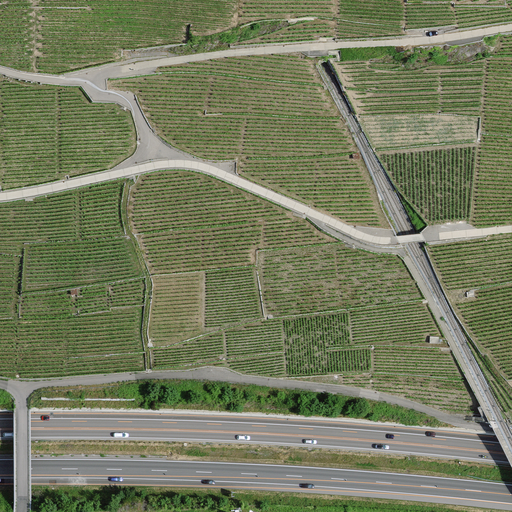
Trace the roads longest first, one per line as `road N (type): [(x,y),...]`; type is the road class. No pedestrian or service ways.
road 1 (motorway): [(0,469),(299,476),(511,495)]
road 2 (motorway): [(511,452),(286,433),(0,427)]
road 3 (unclassified): [(22,386),(217,375),(358,392),(511,429)]
road 4 (track): [(87,79),(168,61),(511,30)]
road 5 (track): [(0,67),(87,79),(101,96),(134,105),(153,138),(177,155),(313,213)]
road 6 (track): [(313,213),(379,240),(459,235)]
road 7 (unclassified): [(22,386),(22,511)]
road 8 (track): [(121,172),(0,195)]
